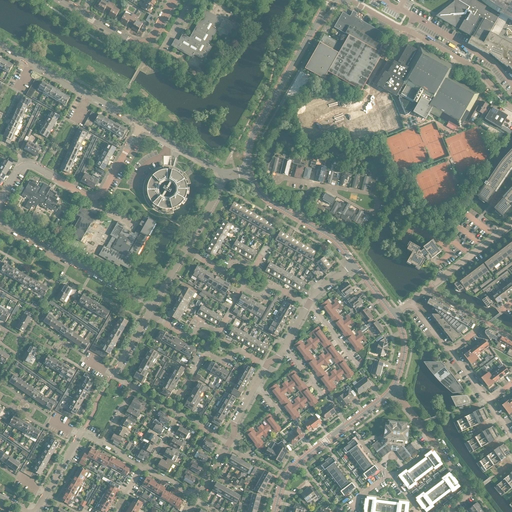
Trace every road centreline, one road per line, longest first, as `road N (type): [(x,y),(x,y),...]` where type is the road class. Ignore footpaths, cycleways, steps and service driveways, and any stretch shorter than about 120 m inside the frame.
road 1 (residential): [(0,201),(25,164),(98,195),(139,125)]
road 2 (residential): [(511,108),(477,71),(348,0)]
road 3 (tertiary): [(248,169),(251,136),(332,0)]
road 4 (residential): [(152,305),(0,221)]
road 5 (residential): [(139,125),(0,44)]
road 6 (residential): [(149,311),(190,336),(199,321),(217,329),(241,284)]
road 7 (residential): [(409,302),(511,221)]
road 8 (residential): [(82,12),(143,42),(174,0)]
